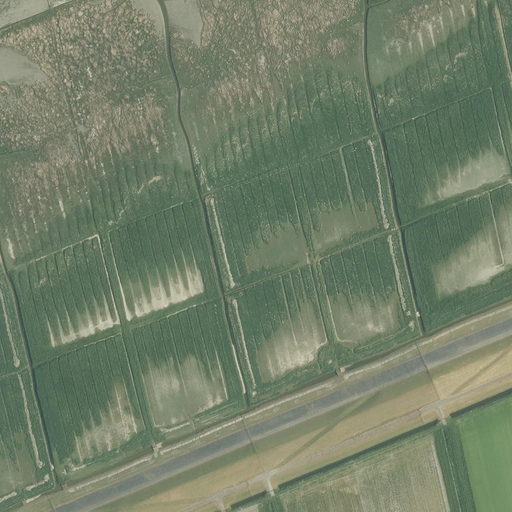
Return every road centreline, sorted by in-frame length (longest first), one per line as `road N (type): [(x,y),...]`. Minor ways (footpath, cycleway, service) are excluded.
road 1 (track): [(271,473),(375,389)]
road 2 (track): [(215,497),(85,511)]
